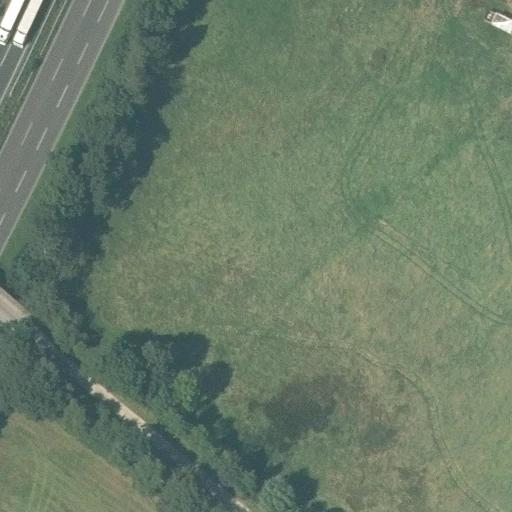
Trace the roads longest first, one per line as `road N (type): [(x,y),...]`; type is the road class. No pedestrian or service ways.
road 1 (track): [(241,511),(0,313)]
road 2 (motorway): [(0,184),(87,0)]
